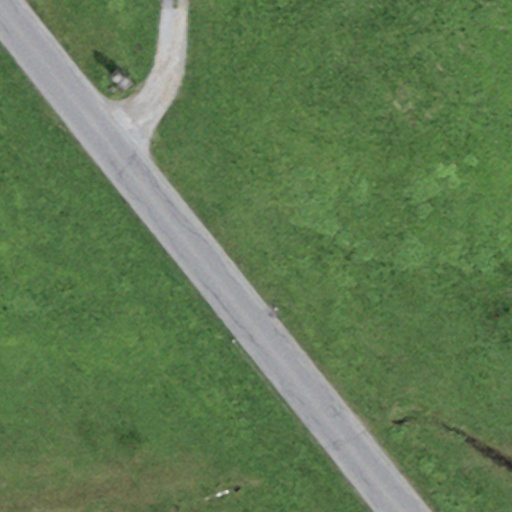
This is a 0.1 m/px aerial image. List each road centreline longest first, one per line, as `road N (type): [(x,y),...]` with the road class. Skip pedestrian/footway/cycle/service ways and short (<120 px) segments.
road 1 (tertiary): [(0,19),(395,511)]
road 2 (track): [(115,169),(172,93),(181,0)]
